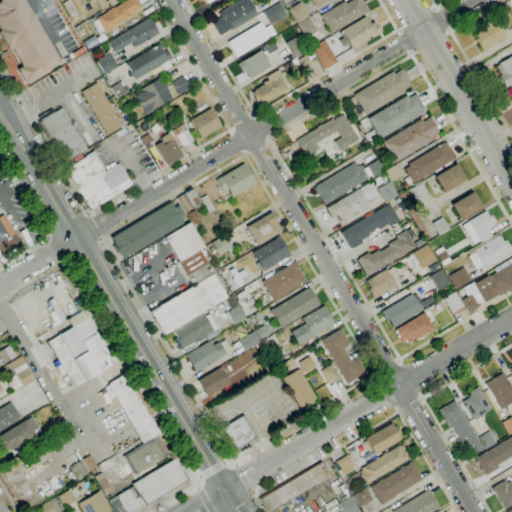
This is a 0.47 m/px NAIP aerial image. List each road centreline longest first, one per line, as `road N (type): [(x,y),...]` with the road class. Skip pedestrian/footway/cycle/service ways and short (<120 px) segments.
road 1 (residential): [(476,511),(172,0)]
road 2 (residential): [(0,286),(479,0)]
road 3 (secondary): [(18,136),(227,491)]
road 4 (tertiary): [(227,491),(511,320)]
road 5 (residential): [(511,176),(407,0)]
